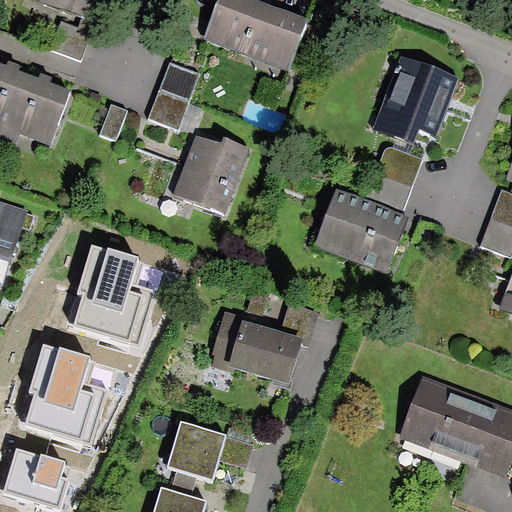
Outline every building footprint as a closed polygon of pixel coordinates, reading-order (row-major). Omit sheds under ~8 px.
[(37,0),(37,2),(100,22),(106,0),(37,0)] [(311,16),(266,0),(221,0),(207,40),(291,71),(311,16)] [(54,53),(86,63),(94,40),(61,29),(54,53)] [(456,75),(399,55),(375,125),(432,145),(456,75)] [(74,87),(0,60),(0,129),(53,148),(74,87)] [(198,75),(168,64),(148,118),(178,129),(198,75)] [(115,105),(103,137),(121,143),(133,112),(115,105)] [(198,137),(175,198),(223,217),(246,155),(198,137)] [(421,159),(388,147),(370,194),(404,207),(421,159)] [(408,217),(337,191),(316,249),(387,275),(408,217)] [(511,254),(511,195),(501,192),(480,249),(510,260),(511,254)] [(0,288),(3,290),(28,218),(0,208),(0,288)] [(84,301),(76,329),(107,338),(144,349),(159,297),(134,290),(142,266),(99,253),(93,251),(78,300),(84,301)] [(511,278),(500,311),(511,315),(511,278)] [(270,317),(274,300),(257,295),(250,319),(287,329),(289,323),(270,317)] [(318,335),(325,315),(294,304),(287,324),(318,335)] [(304,338),(225,313),(211,359),(289,384),(304,338)] [(93,453),(111,393),(84,385),(91,363),(51,351),(45,349),(30,398),(37,400),(27,433),(61,443),(93,453)] [(511,463),(511,412),(422,379),(402,437),(507,478),(511,463)] [(227,437),(184,423),(169,468),(216,483),(223,462),(245,469),(253,445),(227,437)] [(63,511),(76,471),(19,454),(6,498),(32,506),(52,511),(63,511)] [(202,511),(206,501),(165,488),(157,511),(202,511)]
